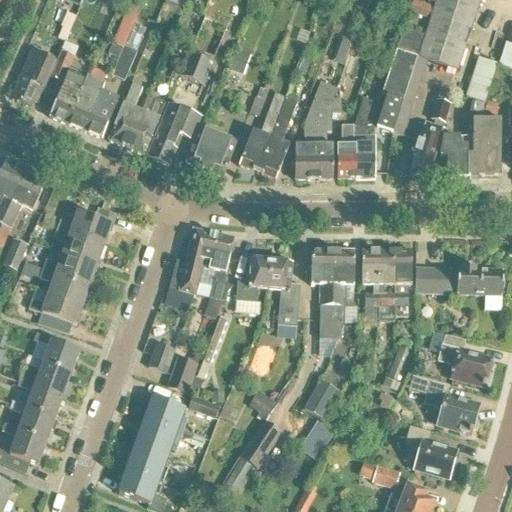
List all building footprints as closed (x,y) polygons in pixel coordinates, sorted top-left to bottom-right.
[(82,0),(53,0),(54,0),(79,10),(82,0)] [(183,11),(186,0),(174,0),(171,7),(183,11)] [(410,82),(392,138),(400,140),(426,65),(457,75),(480,0),(437,0),(424,39),(417,62),(410,82)] [(407,17),(428,23),(433,10),(412,3),(407,17)] [(70,38),(76,14),(67,11),(61,36),(70,38)] [(113,48),(123,52),(137,20),(127,16),(113,48)] [(179,80),(202,90),(227,30),(203,21),(179,80)] [(376,132),(392,138),(410,82),(417,62),(424,39),(404,33),(381,99),(386,101),(376,132)] [(50,121),(67,129),(82,96),(87,83),(68,74),(73,61),(78,50),(65,45),(61,55),(56,67),(50,82),(64,89),(50,121)] [(113,81),(124,86),(137,56),(126,52),(113,81)] [(45,94),(50,82),(56,67),(32,56),(12,103),(30,112),(39,91),(45,94)] [(478,57),(468,96),(486,101),(497,62),(478,57)] [(304,79),(311,62),(302,59),(296,76),(304,79)] [(265,96),(255,92),(259,80),(250,77),(240,108),(259,114),(265,96)] [(82,96),(67,129),(84,137),(101,98),(102,95),(104,90),(87,83),(82,96)] [(108,145),(126,153),(140,118),(133,114),(142,92),(132,88),(108,145)] [(447,108),(451,96),(440,93),(431,124),(435,125),(433,130),(425,127),(420,143),(415,141),(410,156),(415,158),(409,178),(427,183),(449,108),(447,108)] [(101,98),(84,137),(101,144),(118,105),(101,98)] [(362,103),(353,130),(367,130),(370,130),(378,108),(362,103)] [(341,104),(327,105),(327,119),(323,119),(323,130),(314,130),(314,151),(312,151),(313,184),(332,184),(332,150),(327,150),(326,137),(331,137),(331,119),(341,119),(341,104)] [(140,118),(126,153),(143,160),(165,109),(154,105),(148,121),(140,118)] [(327,119),(327,105),(314,105),(304,130),(304,151),(294,151),(294,184),(313,184),(312,151),(314,151),(314,130),(323,130),(323,119),(327,119)] [(469,118),(482,121),(484,108),(472,106),(469,118)] [(495,119),(497,108),(485,106),(484,118),(495,119)] [(147,161),(168,170),(181,140),(191,144),(200,121),(168,109),(147,161)] [(238,170),(257,177),(280,118),(268,113),(258,139),(251,137),(238,170)] [(280,118),(257,177),(275,184),(288,151),(281,149),(291,122),(280,118)] [(468,177),(468,182),(499,182),(499,143),(500,143),(500,125),(472,125),(472,142),(472,159),(466,159),(466,176),(468,177)] [(353,149),(353,130),(340,130),(340,150),(336,150),(336,184),(355,184),(355,149),(353,149)] [(353,130),(353,149),(355,149),(355,184),(374,184),(374,142),(367,142),(367,130),(353,130)] [(186,168),(222,181),(235,148),(198,134),(186,168)] [(447,182),(468,182),(468,177),(466,176),(466,159),(472,159),(472,142),(460,142),(443,142),(440,160),(447,160),(447,182)] [(0,227),(0,228),(26,174),(5,165),(0,177),(0,227)] [(32,216),(46,183),(26,174),(0,228),(1,228),(11,232),(20,211),(32,216)] [(60,224),(56,233),(104,251),(111,230),(113,231),(117,219),(97,212),(93,223),(76,217),(72,229),(60,224)] [(41,228),(51,231),(55,222),(45,218),(41,228)] [(66,247),(62,258),(96,270),(104,251),(56,233),(53,243),(66,247)] [(202,273),(205,274),(213,240),(193,235),(185,268),(176,266),(172,284),(181,286),(179,295),(195,299),(202,273)] [(213,240),(205,274),(216,277),(210,303),(222,306),(228,289),(223,288),(233,244),(213,240)] [(1,269),(16,276),(27,250),(12,243),(1,269)] [(331,311),(332,255),(311,255),(310,290),(320,290),(319,344),(338,345),(343,326),(343,312),(331,311)] [(354,256),(332,255),(331,311),(343,312),(352,312),(354,256)] [(377,329),(377,327),(377,256),(360,256),(360,291),(372,292),(372,300),(363,299),(363,329),(377,329)] [(394,257),(377,256),(377,327),(394,327),(394,322),(394,257)] [(410,257),(394,257),(394,322),(407,322),(407,292),(410,292),(410,257)] [(45,263),(42,273),(89,290),(96,270),(62,258),(59,268),(45,263)] [(255,294),(268,295),(271,264),(258,263),(255,265),(249,265),(247,287),(236,286),(235,306),(253,308),(255,294)] [(271,264),(268,295),(280,296),(277,331),(296,332),(299,292),(288,291),(290,268),(285,268),(283,265),(271,264)] [(413,298),(456,300),(501,301),(501,295),(503,292),(503,285),(502,282),(502,276),(474,275),(475,272),(460,271),(460,274),(456,274),(456,275),(414,274),(413,298)] [(52,287),(48,297),(82,309),(89,290),(42,273),(39,282),(52,287)] [(82,309),(48,297),(44,307),(31,302),(28,313),(40,317),(37,327),(67,338),(71,328),(75,330),(82,309)] [(199,366),(209,370),(226,325),(217,321),(199,366)] [(48,350),(42,365),(41,369),(70,380),(78,356),(52,347),(53,343),(36,337),(33,345),(48,350)] [(428,354),(440,357),(445,340),(433,337),(428,354)] [(450,381),(484,391),(485,387),(488,388),(490,379),(488,378),(491,365),(470,359),(470,357),(462,355),(465,345),(445,340),(438,365),(453,369),(450,381)] [(156,347),(148,371),(166,377),(174,353),(156,347)] [(386,382),(395,386),(407,355),(398,351),(386,382)] [(40,373),(34,387),(33,391),(62,401),(70,380),(41,369),(42,365),(28,360),(25,367),(40,373)] [(167,392),(186,399),(196,369),(177,363),(167,392)] [(467,407),(468,406),(445,400),(448,390),(430,385),(412,380),(407,396),(425,401),(423,408),(441,414),(436,430),(471,439),(472,436),(475,434),(477,427),(475,423),(479,410),(467,407)] [(31,395),(26,411),(25,414),(54,425),(62,401),(33,391),(34,387),(19,382),(17,390),(31,395)] [(385,383),(382,390),(392,394),(395,387),(385,383)] [(209,396),(209,407),(223,407),(223,396),(209,396)] [(248,411),(258,417),(255,423),(262,427),(275,406),(257,396),(248,411)] [(386,413),(391,403),(381,398),(378,403),(382,405),(379,410),(386,413)] [(304,416),(318,424),(327,407),(313,399),(304,416)] [(180,424),(183,413),(152,402),(143,426),(137,425),(134,433),(139,436),(133,455),(165,466),(168,456),(174,458),(179,445),(183,436),(186,426),(180,424)] [(187,414),(215,423),(219,411),(191,402),(187,414)] [(23,419),(18,433),(16,437),(45,447),(54,425),(25,414),(26,411),(11,405),(8,413),(23,419)] [(218,421),(227,425),(233,413),(223,408),(218,421)] [(329,419),(324,428),(334,433),(339,424),(329,419)] [(240,463),(257,474),(281,437),(265,426),(240,463)] [(16,437),(18,433),(3,428),(0,435),(16,441),(8,460),(37,471),(45,447),(16,437)] [(426,446),(429,436),(409,430),(404,450),(418,454),(413,473),(449,483),(449,481),(452,479),(454,471),(453,469),(456,457),(438,452),(439,450),(426,446)] [(179,445),(190,449),(193,439),(183,436),(179,445)] [(193,439),(190,449),(201,453),(204,443),(193,439)] [(165,466),(133,455),(126,473),(120,473),(117,480),(122,484),(117,498),(148,509),(147,511),(162,511),(165,505),(153,500),(165,466)] [(400,505),(397,511),(432,511),(434,507),(424,503),(427,498),(396,486),(398,478),(376,471),(372,486),(394,494),(391,501),(400,505)] [(163,492),(174,496),(177,487),(166,484),(163,492)] [(0,486),(0,511),(9,511),(11,510),(7,505),(12,492),(0,486)] [(177,487),(174,496),(184,500),(188,491),(177,487)] [(184,511),(195,511),(198,508),(190,503),(184,511)]
